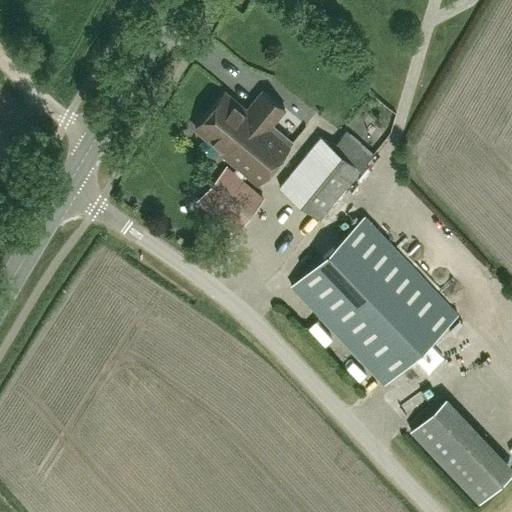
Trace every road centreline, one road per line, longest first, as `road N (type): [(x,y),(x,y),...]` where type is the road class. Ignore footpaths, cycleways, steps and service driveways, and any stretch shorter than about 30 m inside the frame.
road 1 (unclassified): [(428,511),(252,325),(71,184)]
road 2 (secondary): [(95,143),(181,0)]
road 3 (secondary): [(0,303),(71,184)]
